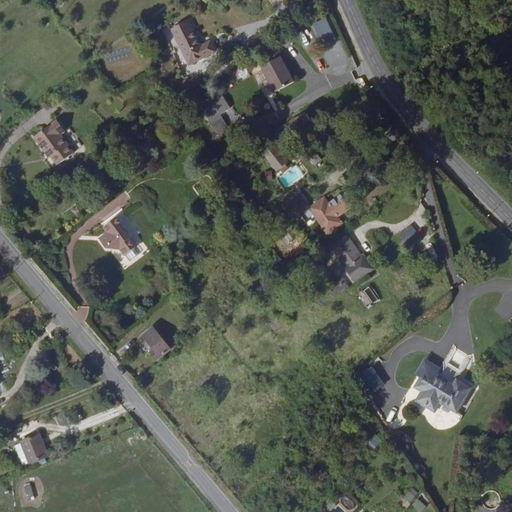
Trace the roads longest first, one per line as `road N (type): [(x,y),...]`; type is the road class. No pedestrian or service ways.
road 1 (unclassified): [(0,236),(231,511)]
road 2 (tertiary): [(352,0),(375,52),(429,133),(511,218)]
road 3 (unknown): [(463,329),(462,286),(429,133)]
